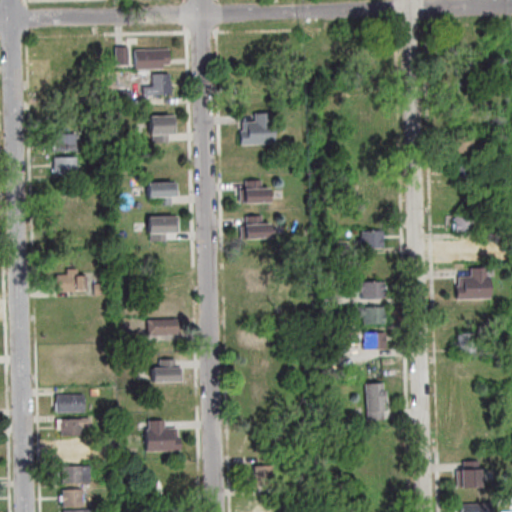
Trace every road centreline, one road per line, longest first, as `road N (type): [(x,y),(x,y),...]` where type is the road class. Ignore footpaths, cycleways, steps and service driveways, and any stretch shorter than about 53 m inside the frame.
road 1 (residential): [(216,511),(201,0)]
road 2 (residential): [(511,5),(0,20)]
road 3 (residential): [(27,511),(13,0)]
road 4 (residential): [(425,511),(412,0)]
